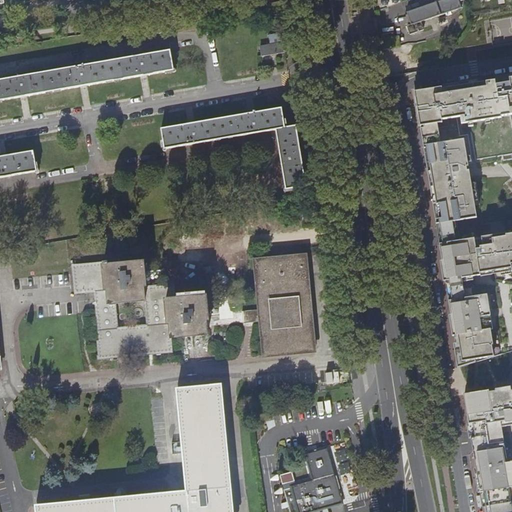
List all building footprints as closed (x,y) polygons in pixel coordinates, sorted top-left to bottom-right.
[(436,0),(434,1),(439,14),(460,7),(458,2),(457,0),(436,0)] [(439,14),(434,1),(406,10),(411,23),(415,22),(439,14)] [(415,22),(411,23),(404,26),(406,32),(418,28),(415,22)] [(163,33),(161,23),(153,24),(155,34),(163,33)] [(271,46),(284,44),(282,34),(269,35),(271,46)] [(378,39),(380,49),(399,45),(397,35),(378,39)] [(285,53),(284,44),(271,46),(261,48),(263,56),(285,53)] [(0,79),(0,100),(20,97),(27,96),(80,87),(87,86),(140,77),(148,76),(176,71),(172,50),(149,54),(149,55),(135,58),(135,56),(93,63),(92,65),(73,68),(73,67),(30,74),(30,75),(14,78),(14,77),(0,79)] [(381,58),(384,76),(405,73),(402,54),(381,58)] [(443,274),(458,368),(476,365),(475,356),(494,353),(490,327),(495,326),(492,308),(498,307),(495,289),(475,293),(472,275),(511,269),(511,265),(511,226),(461,234),(458,219),(477,216),(467,159),(472,158),(468,133),(441,137),(438,119),(445,118),(444,113),(460,111),(462,124),(501,118),(500,114),(511,111),(511,76),(413,92),(429,186),(443,274)] [(277,131),(286,129),(283,110),(256,114),(248,115),(195,124),(187,125),(163,129),(166,149),(277,131)] [(286,129),(277,131),(287,191),(307,187),(297,128),(286,129)] [(0,157),(0,177),(39,171),(35,151),(7,156),(0,157)] [(319,212),(304,213),(304,222),(305,227),(321,226),(319,212)] [(257,261),(262,311),(263,321),(264,325),(266,355),(315,349),(306,256),(257,261)] [(173,339),(193,337),(209,336),(209,327),(208,322),(210,322),(207,296),(183,298),(175,299),(174,284),(146,287),(144,262),(109,265),(109,262),(73,266),(76,294),(95,292),(97,313),(100,340),(97,341),(99,359),(174,352),(173,346),(173,339)] [(263,321),(262,311),(237,313),(237,319),(210,322),(208,322),(209,327),(243,323),(263,321)] [(511,386),(464,394),(472,443),(482,511),(511,511),(511,454),(508,425),(511,424),(511,386)] [(235,511),(225,387),(181,391),(191,493),(40,508),(40,511),(235,511)] [(292,487),(284,489),(290,511),(312,511),(322,509),(328,508),(343,503),(327,449),(304,456),(311,479),(292,485),(292,487)] [(292,471),(280,475),(282,484),(295,480),(292,471)]
